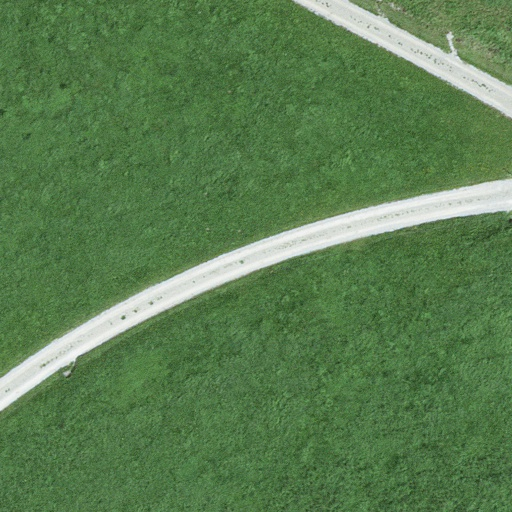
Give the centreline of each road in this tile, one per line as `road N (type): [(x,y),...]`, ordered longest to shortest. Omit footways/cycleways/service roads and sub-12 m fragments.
road 1 (track): [(0,387),(244,256),(511,201)]
road 2 (track): [(309,0),(511,99)]
